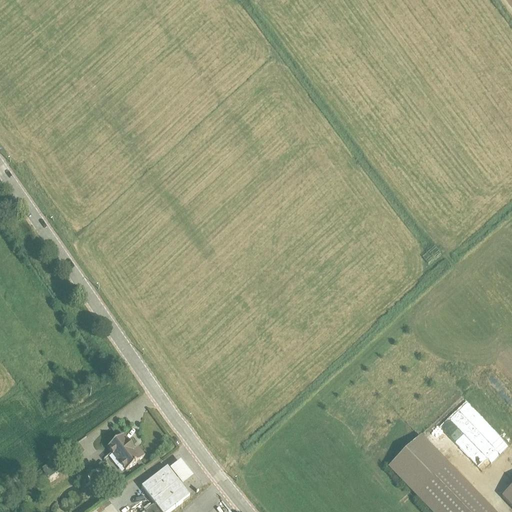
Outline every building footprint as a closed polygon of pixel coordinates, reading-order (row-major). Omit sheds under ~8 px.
[(431,250),(422,258),(428,265),(441,255),(434,247),(431,250)] [(497,437),(506,430),(475,394),(434,428),(472,474),(505,447),(497,437)] [(123,435),(107,448),(111,453),(126,472),(145,457),(138,447),(134,450),(123,435)] [(493,511),(421,437),(388,468),(430,511),(493,511)] [(78,442),(42,468),(44,470),(43,471),(48,478),(76,459),(76,458),(84,452),(78,442)] [(111,453),(107,448),(96,449),(101,461),(111,453)] [(168,470),(142,489),(155,506),(146,511),(171,511),(189,498),(168,470)] [(511,488),(502,498),(511,508),(511,488)] [(118,511),(128,511),(138,502),(132,497),(117,511),(118,511)]
